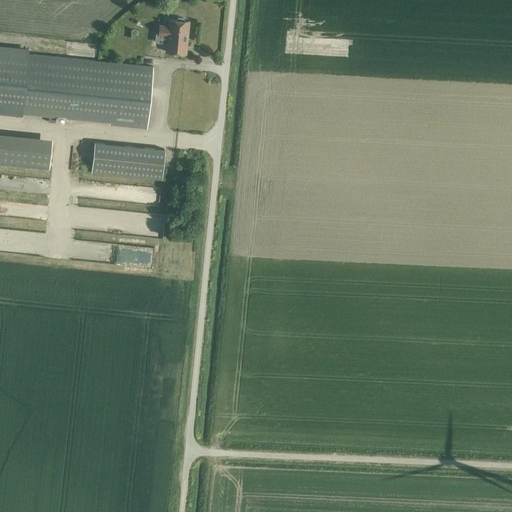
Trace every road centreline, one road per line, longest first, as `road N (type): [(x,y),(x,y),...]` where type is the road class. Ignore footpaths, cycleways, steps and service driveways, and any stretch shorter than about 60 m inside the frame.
road 1 (unclassified): [(187,451),(233,0)]
road 2 (unclassified): [(511,465),(187,451)]
